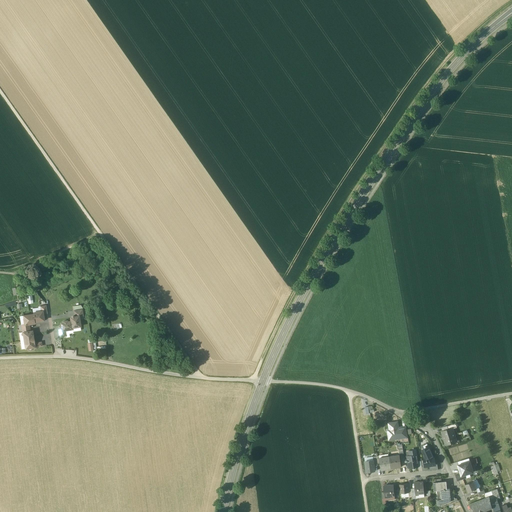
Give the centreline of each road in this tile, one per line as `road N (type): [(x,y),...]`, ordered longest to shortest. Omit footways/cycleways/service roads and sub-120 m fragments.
road 1 (tertiary): [(511,11),(421,105),(313,272),(261,380),(222,511)]
road 2 (track): [(251,379),(290,296),(414,100),(508,0)]
road 3 (track): [(261,380),(55,356),(0,358)]
road 4 (track): [(199,377),(97,232)]
road 5 (track): [(97,232),(0,89)]
road 6 (track): [(349,390),(366,511)]
